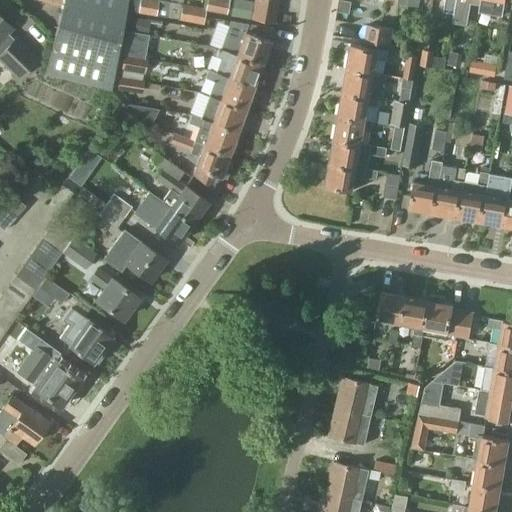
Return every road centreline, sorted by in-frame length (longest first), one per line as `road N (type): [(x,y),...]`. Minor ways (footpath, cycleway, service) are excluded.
road 1 (residential): [(29,511),(247,223)]
road 2 (residential): [(281,511),(343,244)]
road 3 (residential): [(247,223),(296,113),(321,0)]
road 4 (residential): [(511,274),(343,244)]
